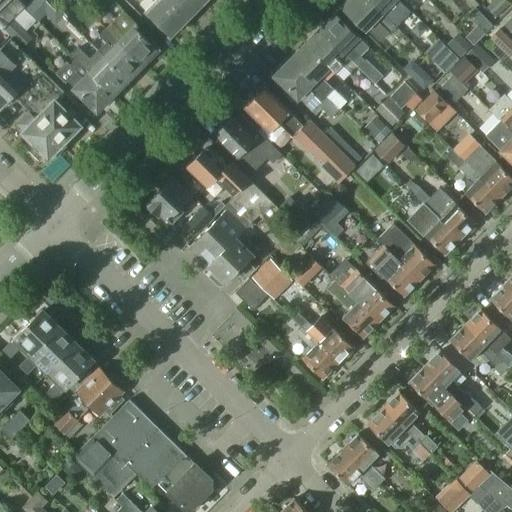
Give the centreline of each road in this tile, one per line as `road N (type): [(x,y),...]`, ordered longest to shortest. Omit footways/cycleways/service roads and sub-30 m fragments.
road 1 (residential): [(290,457),(55,224)]
road 2 (residential): [(290,457),(511,230)]
road 3 (residential): [(55,224),(277,0)]
